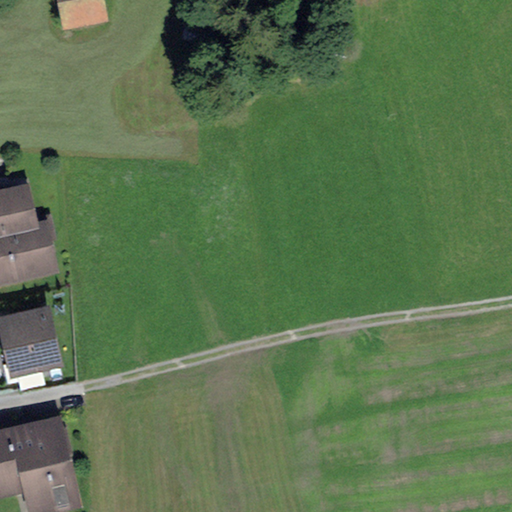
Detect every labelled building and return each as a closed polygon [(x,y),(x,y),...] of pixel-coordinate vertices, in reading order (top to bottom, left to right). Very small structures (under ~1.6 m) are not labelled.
[(59,0),(67,31),(109,21),(104,0),(59,0)] [(183,27),(183,47),(217,48),(218,28),(183,27)] [(50,234),(39,236),(29,191),(0,198),(0,292),(61,278),(50,234)] [(2,321),(16,379),(65,368),(52,309),(2,321)] [(511,334),(391,346),(396,398),(511,386),(511,334)] [(511,511),(511,391),(398,404),(404,461),(406,461),(411,511),(511,511)] [(0,439),(0,506),(26,500),(29,511),(77,511),(87,510),(65,424),(0,439)]
